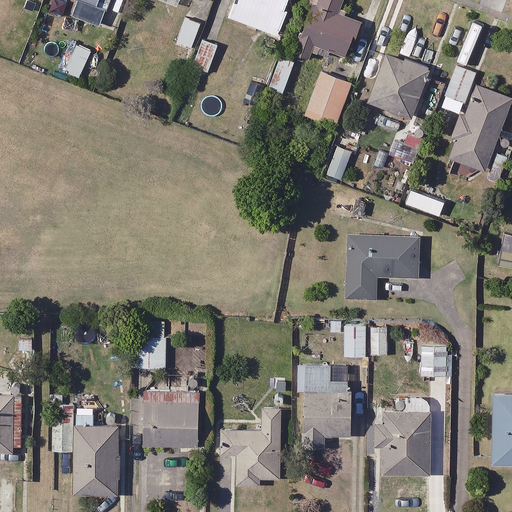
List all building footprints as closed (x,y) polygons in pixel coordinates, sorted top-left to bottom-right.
[(285,0),(235,0),(230,15),(275,31),(285,0)] [(309,55),(311,48),(328,55),(330,48),(346,55),(360,20),(337,10),(341,0),(310,0),(313,1),(293,48),(309,55)] [(200,20),(185,15),(176,42),(191,47),(200,20)] [(218,42),(202,36),(192,65),(208,70),(218,42)] [(92,49),(76,42),(65,69),(80,76),(92,49)] [(430,65),(387,49),(368,99),(410,115),(430,65)] [(294,59),(280,54),(269,86),(283,91),(294,59)] [(476,70),(456,63),(445,94),(465,100),(476,70)] [(351,80),(321,68),(305,112),(336,123),(351,80)] [(511,101),(509,100),(511,94),(473,81),(447,154),(485,167),(500,126),(511,130),(511,101)] [(283,159),(288,141),(274,135),(278,122),(264,117),(254,150),(283,159)] [(222,119),(218,131),(239,139),(244,127),(222,119)] [(419,236),(350,232),(347,295),(376,297),(377,273),(417,275),(419,236)] [(511,234),(506,233),(500,263),(511,265),(511,234)] [(167,319),(134,318),(133,364),(165,365),(167,319)] [(366,323),(345,322),(345,353),(366,354),(366,323)] [(447,340),(423,339),(421,372),(446,374),(447,340)] [(350,432),(350,362),(297,362),(297,387),(304,387),(304,443),(324,443),(324,432),(350,432)] [(22,379),(0,378),(0,448),(20,449),(22,379)] [(511,460),(511,390),(493,390),(492,461),(511,460)] [(68,392),(53,392),(53,449),(75,449),(74,490),(117,491),(118,422),(68,421),(68,392)] [(196,443),(198,398),(143,396),(141,441),(196,443)] [(281,404),(263,404),(262,427),(220,426),(220,450),(236,451),(235,480),(260,481),(260,474),(279,474),(281,404)] [(430,407),(383,406),(383,418),(374,418),(373,443),(381,443),(381,470),(429,471),(430,407)] [(18,481),(0,480),(0,481),(0,505),(16,507),(18,481)]
